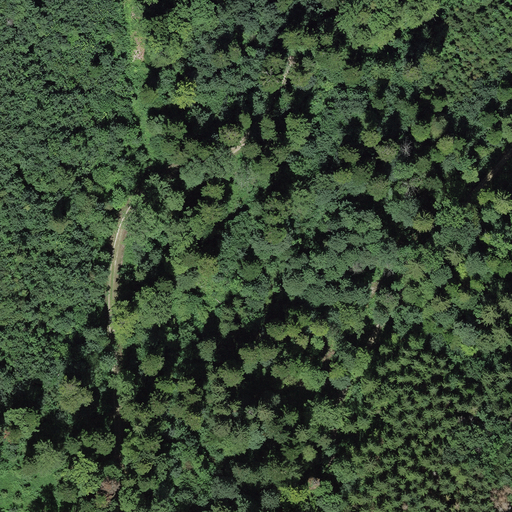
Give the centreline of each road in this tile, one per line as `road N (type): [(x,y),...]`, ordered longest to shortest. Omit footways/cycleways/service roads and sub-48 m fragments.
road 1 (track): [(115,511),(111,278),(131,208),(154,181),(212,162),(245,139),(322,25),(363,0)]
road 2 (track): [(333,511),(328,468),(345,384),(442,231),(511,148)]
